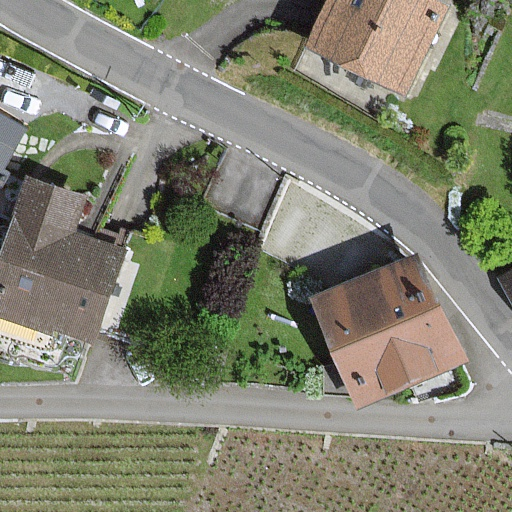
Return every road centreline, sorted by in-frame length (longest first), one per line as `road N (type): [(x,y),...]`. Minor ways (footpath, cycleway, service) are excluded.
road 1 (residential): [(511,339),(443,245),(390,200),(18,0)]
road 2 (unclassified): [(511,413),(442,420),(0,401)]
